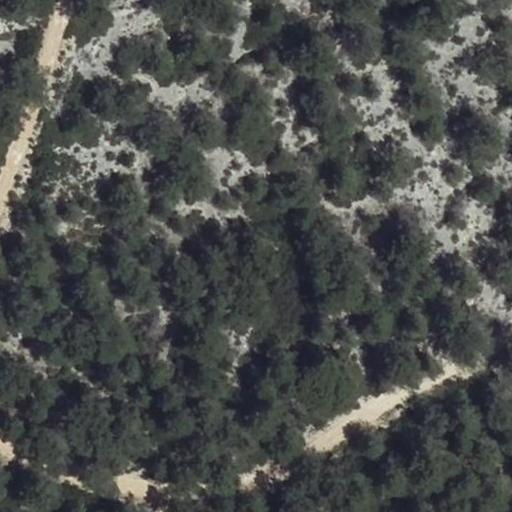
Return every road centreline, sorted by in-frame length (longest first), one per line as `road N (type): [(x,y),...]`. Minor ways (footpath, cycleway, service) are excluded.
road 1 (track): [(511,348),(249,489),(134,486),(0,427)]
road 2 (track): [(0,180),(49,0)]
